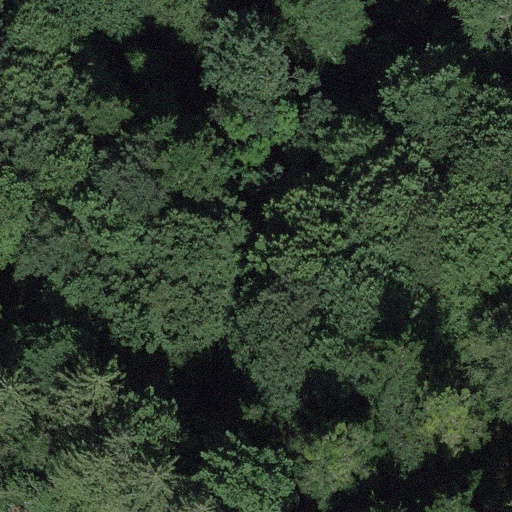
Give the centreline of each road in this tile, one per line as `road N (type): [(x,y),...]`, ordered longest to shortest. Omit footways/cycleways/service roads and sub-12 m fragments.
road 1 (track): [(382,28),(460,256),(511,329)]
road 2 (track): [(511,148),(358,0)]
